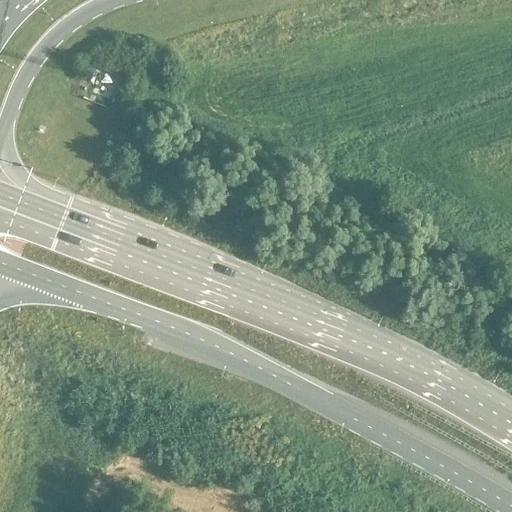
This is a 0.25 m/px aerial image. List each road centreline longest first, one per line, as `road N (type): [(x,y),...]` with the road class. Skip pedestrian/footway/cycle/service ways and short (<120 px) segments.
road 1 (tertiary): [(0,262),(217,347),(511,506)]
road 2 (tertiary): [(511,409),(360,330),(0,194)]
road 3 (unclassified): [(0,134),(41,51),(61,29),(115,0)]
